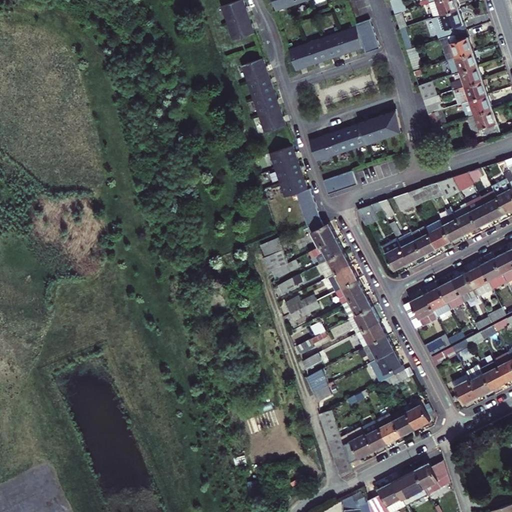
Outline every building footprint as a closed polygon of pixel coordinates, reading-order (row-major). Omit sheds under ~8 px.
[(242,0),(222,7),(233,42),(255,34),(252,26),(245,6),(243,0),(242,0)] [(272,0),(276,12),(310,0),(272,0)] [(390,0),(395,14),(401,12),(406,11),(401,0),(390,0)] [(433,17),(459,8),(457,1),(456,0),(437,0),(429,3),(425,4),(428,13),(432,12),(433,17)] [(433,17),(441,39),(466,30),(462,18),(459,8),(433,17)] [(405,26),(406,26),(401,12),(395,14),(399,28),(405,26)] [(289,50),(296,71),(305,68),(321,63),(336,57),(354,51),(364,48),(366,54),(380,49),(370,20),(356,25),(357,27),(289,50)] [(407,50),(412,49),(405,26),(399,28),(407,50)] [(441,39),(448,60),(474,52),(470,41),(466,30),(441,39)] [(414,72),(422,69),(415,48),(412,49),(407,50),(414,72)] [(453,74),(454,74),(478,66),(476,59),(474,52),(448,60),(453,74)] [(242,66),(265,133),(286,126),(283,116),(276,96),(267,69),(263,59),(242,66)] [(456,89),(483,80),(481,72),(478,66),(454,74),(456,81),(450,83),(453,90),(456,89)] [(437,95),(440,94),(434,80),(418,86),(423,100),(437,95)] [(460,91),(463,103),(488,94),(485,87),(483,80),(456,89),(456,92),(460,91)] [(475,115),(493,109),(491,102),(488,94),(463,103),(468,117),(475,115)] [(423,100),(428,115),(441,110),(442,110),(437,95),(423,100)] [(497,121),(493,109),(475,115),(480,129),(483,136),(500,131),(497,121)] [(442,126),(446,125),(441,110),(428,115),(433,129),(442,126)] [(310,141),(317,162),(368,145),(402,133),(397,111),(383,115),(367,121),(352,126),(335,132),(318,138),(310,141)] [(480,129),(475,115),(468,117),(473,131),(480,129)] [(442,126),(433,129),(430,130),(439,157),(451,152),(442,126)] [(293,146),(270,154),(286,198),(297,194),(308,226),(309,226),(322,221),(311,189),(308,190),(305,182),(301,168),(296,154),(293,146)] [(484,176),(480,169),(468,173),(474,183),(479,180),(479,179),(484,176)] [(511,169),(507,172),(510,176),(492,186),(494,190),(506,213),(511,209),(511,169)] [(353,171),(324,181),(329,195),(358,185),(353,171)] [(468,173),(465,174),(471,185),(474,183),(468,173)] [(471,186),(471,185),(465,174),(453,178),(459,190),(460,191),(471,186)] [(444,194),(445,197),(459,190),(453,178),(438,183),(444,194)] [(429,200),(444,194),(438,183),(423,188),(429,200)] [(414,206),(429,200),(423,188),(408,193),(414,206)] [(481,197),(493,220),(499,216),(506,213),(494,190),(481,197)] [(400,211),(414,206),(408,193),(394,198),(400,211)] [(486,223),(493,220),(481,197),(480,196),(466,203),(467,204),(479,227),(486,223)] [(394,215),(386,201),(379,203),(382,209),(387,219),(394,215)] [(375,213),(382,209),(379,203),(358,210),(366,227),(378,220),(375,213)] [(479,227),(467,204),(453,212),(465,234),(473,230),(479,227)] [(448,216),(440,220),(451,241),(458,238),(465,234),(453,212),(450,207),(445,210),(448,216)] [(451,241),(440,220),(426,227),(437,249),(444,245),(451,241)] [(309,226),(309,227),(312,233),(324,226),(322,222),(322,221),(309,226)] [(424,255),(412,234),(412,233),(402,238),(400,234),(394,222),(389,224),(397,239),(409,263),(417,259),(424,255)] [(412,233),(412,234),(426,227),(423,222),(410,229),(412,233)] [(320,248),(337,239),(333,231),(329,223),(324,226),(312,233),(320,248)] [(426,227),(412,234),(424,255),(430,252),(437,249),(426,227)] [(410,229),(400,234),(402,238),(412,233),(410,229)] [(279,238),(284,250),(284,252),(292,249),(287,234),(279,237),(279,238)] [(261,246),(267,257),(264,259),(269,274),(272,273),(288,264),(284,252),(284,250),(279,238),(261,246)] [(320,265),(344,252),(340,245),(337,239),(320,248),(309,253),(312,259),(316,257),(320,265)] [(403,267),(409,263),(397,239),(382,247),(395,271),(403,267)] [(327,279),(329,279),(351,267),(347,260),(344,252),(320,265),(327,279)] [(501,255),(494,259),(506,282),(511,278),(511,259),(508,252),(501,255)] [(506,282),(494,259),(487,262),(480,266),(492,289),(506,282)] [(288,264),(291,272),(299,268),(295,260),(288,264)] [(288,264),(272,273),(275,281),(291,272),(288,264)] [(493,290),(492,289),(480,266),(473,269),(467,273),(479,296),(479,297),(493,290)] [(337,291),(358,280),(354,273),(351,267),(329,279),(335,291),(337,291)] [(479,296),(467,273),(460,276),(453,280),(461,296),(465,303),(479,296)] [(303,283),(300,275),(293,279),(296,286),(303,283)] [(283,296),(296,288),(296,286),(293,279),(278,287),(283,296)] [(337,291),(344,305),(365,294),(361,287),(358,280),(337,291)] [(465,303),(461,296),(453,280),(446,283),(439,287),(448,303),(450,309),(451,310),(465,303)] [(448,303),(439,287),(432,291),(425,294),(437,316),(450,309),(448,303)] [(351,319),(372,308),(369,301),(365,294),(344,305),(351,319)] [(437,316),(425,294),(415,300),(411,302),(403,306),(416,329),(423,325),(423,326),(438,319),(437,316)] [(303,308),(317,301),(314,295),(301,303),(303,308)] [(290,315),(303,308),(301,303),(298,297),(285,304),(290,315)] [(320,308),(317,301),(303,308),(306,316),(310,313),(320,308)] [(294,323),(306,316),(303,308),(290,315),(294,323)] [(356,334),(363,331),(380,322),(376,314),(372,308),(351,319),(349,320),(356,334)] [(493,323),(506,316),(502,308),(489,315),(490,317),(493,323)] [(493,323),(490,317),(476,325),(479,330),(493,323)] [(494,326),(498,333),(511,326),(508,319),(494,326)] [(380,322),(363,331),(370,345),(387,336),(383,329),(380,322)] [(315,337),(325,332),(320,323),(310,328),(315,337)] [(492,327),(480,333),(484,341),(496,335),(492,327)] [(363,331),(356,334),(363,349),(370,345),(363,331)] [(465,337),(462,332),(451,338),(454,343),(465,337)] [(471,348),(484,341),(480,333),(467,340),(470,347),(471,348)] [(430,356),(451,345),(447,335),(425,346),(430,356)] [(391,343),(387,336),(370,345),(378,360),(395,351),(391,343)] [(314,349),(310,340),(296,347),(300,355),(314,349)] [(456,354),(470,347),(467,340),(453,347),(456,354)] [(371,363),(378,360),(370,345),(363,349),(371,363)] [(456,354),(453,347),(431,358),(436,367),(451,359),(455,366),(461,363),(456,354)] [(384,381),(388,379),(390,378),(404,371),(405,370),(399,360),(395,351),(378,360),(371,363),(370,364),(380,383),(384,381)] [(495,362),(506,383),(511,380),(511,360),(509,354),(495,361),(495,362)] [(307,371),(321,363),(317,355),(303,362),(307,371)] [(499,387),(506,383),(495,362),(482,369),(484,373),(493,390),(499,387)] [(467,376),(470,381),(479,398),(486,394),(493,390),(484,373),(482,369),(480,367),(466,374),(467,376)] [(328,386),(321,371),(306,379),(313,393),(328,386)] [(408,378),(404,371),(390,378),(394,385),(408,378)] [(452,383),(455,388),(470,381),(467,376),(452,383)] [(479,398),(470,381),(455,388),(464,405),(471,401),(479,398)] [(332,396),(328,386),(313,393),(318,403),(332,396)] [(419,400),(403,408),(405,410),(407,414),(415,430),(423,426),(430,422),(419,400)] [(407,414),(405,410),(391,417),(393,422),(407,414)] [(342,440),(332,411),(318,415),(340,476),(346,473),(352,469),(344,446),(342,440)] [(415,430),(407,414),(393,422),(401,437),(408,434),(415,430)] [(394,441),(401,437),(393,422),(391,417),(390,415),(376,422),(387,444),(394,441)] [(365,435),(373,451),(380,448),(387,444),(376,422),(362,430),(365,435)] [(342,440),(344,446),(365,435),(362,430),(342,440)] [(364,456),(373,451),(365,435),(344,446),(350,463),(364,456)] [(424,466),(415,471),(428,495),(450,484),(443,461),(431,467),(429,463),(424,466)] [(406,507),(428,495),(415,471),(404,477),(393,483),(405,506),(406,507)] [(393,511),(405,506),(393,483),(383,488),(378,491),(380,496),(368,502),(370,511),(393,511)]
